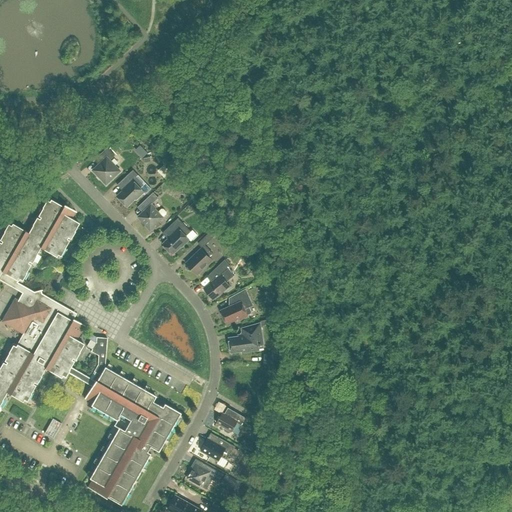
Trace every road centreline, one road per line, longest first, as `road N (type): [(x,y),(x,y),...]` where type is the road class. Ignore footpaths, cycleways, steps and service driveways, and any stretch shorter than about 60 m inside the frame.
road 1 (residential): [(154,497),(215,373),(203,314),(162,264)]
road 2 (unclassified): [(61,159),(150,107),(263,0)]
road 3 (residential): [(188,379),(120,340),(162,264)]
road 4 (residential): [(162,264),(61,159)]
